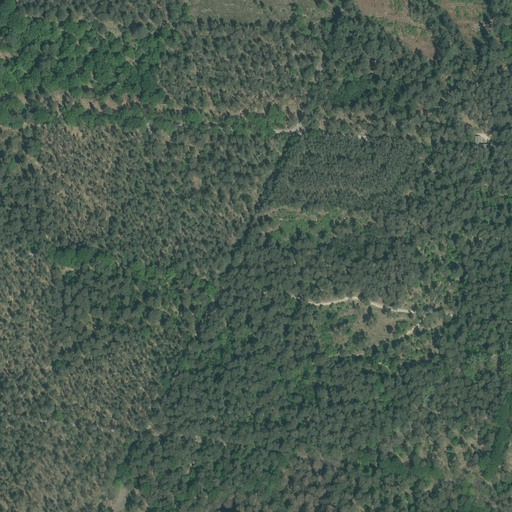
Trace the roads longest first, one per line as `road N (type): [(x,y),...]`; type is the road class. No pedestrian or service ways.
road 1 (track): [(223,289),(486,316)]
road 2 (track): [(101,511),(223,289)]
road 3 (track): [(223,289),(82,251),(0,249)]
road 4 (track): [(339,460),(142,434)]
road 5 (track): [(511,480),(352,462)]
road 6 (track): [(500,0),(435,142)]
road 7 (track): [(294,132),(144,127)]
road 8 (unknown): [(0,125),(130,133),(144,127)]
road 9 (track): [(144,127),(0,114)]
road 10 (track): [(142,434),(0,415)]
road 11 (track): [(307,133),(351,0)]
road 12 (track): [(144,127),(182,0)]
road 13 (track): [(414,141),(294,132)]
